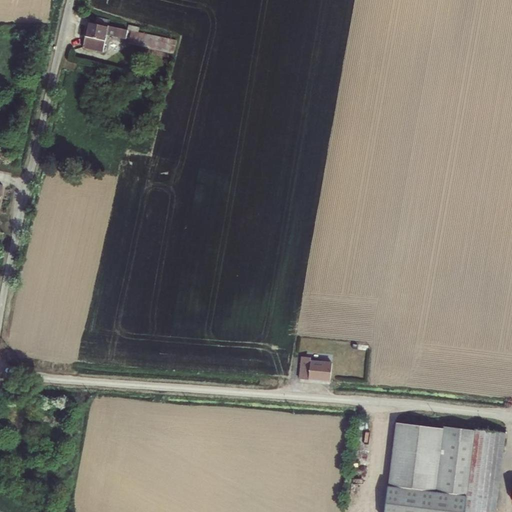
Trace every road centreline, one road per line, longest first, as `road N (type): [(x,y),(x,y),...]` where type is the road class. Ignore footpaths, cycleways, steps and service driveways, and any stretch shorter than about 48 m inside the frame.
road 1 (residential): [(511,417),(0,369)]
road 2 (residential): [(70,0),(0,312)]
